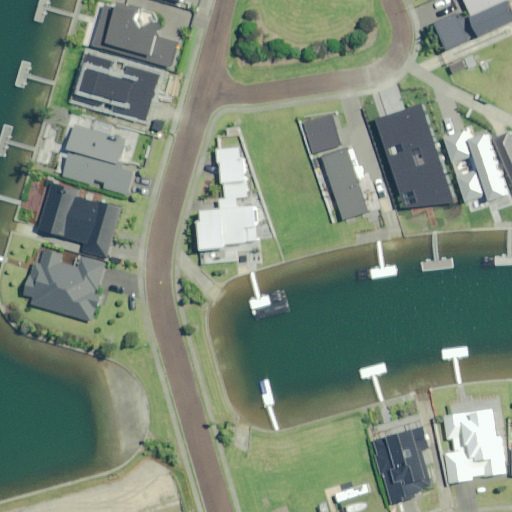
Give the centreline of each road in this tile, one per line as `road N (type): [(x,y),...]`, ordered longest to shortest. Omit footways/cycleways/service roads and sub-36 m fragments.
road 1 (residential): [(218,511),(160,301),(162,234),(203,89)]
road 2 (residential): [(390,0),(402,26),(390,67),(233,96)]
